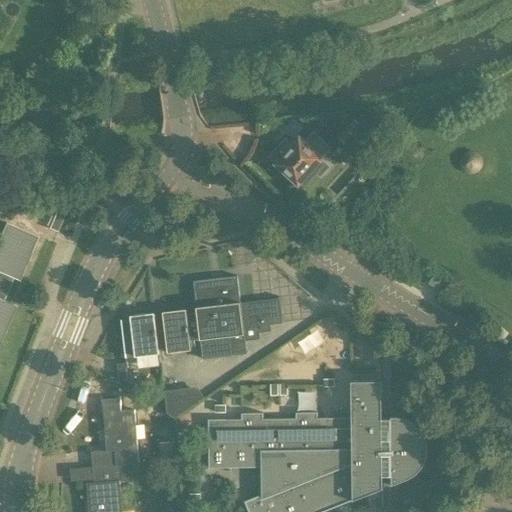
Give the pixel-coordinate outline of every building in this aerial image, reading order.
[(354,120),(338,138),(351,150),(367,133),(354,120)] [(285,137),(268,156),(285,172),(285,177),(291,183),(296,182),(298,184),(299,183),(304,188),(325,164),(320,159),(331,148),(313,132),(303,143),(299,140),(294,145),(285,137)] [(70,201),(55,194),(49,208),(64,215),(70,201)] [(0,341),(15,306),(2,301),(12,278),(18,280),(37,237),(5,223),(0,234),(0,341)] [(163,318),(154,319),(153,319),(157,349),(157,348),(167,347),(168,353),(191,350),(189,341),(200,340),(202,359),(245,354),(243,339),(259,338),(258,331),(270,330),(270,324),(280,324),(278,299),(239,302),(236,277),(193,283),(197,314),(186,315),(186,310),(163,313),(163,318)] [(153,319),(154,319),(153,314),(130,317),(131,322),(121,323),(124,352),(135,351),(135,357),(158,354),(157,348),(157,349),(153,319)] [(126,363),(116,364),(118,383),(128,382),(126,363)] [(424,443),(423,439),(420,432),(415,426),(412,424),(409,422),(405,420),(402,419),(398,418),(394,418),(391,417),(391,419),(382,419),(381,381),(351,382),(352,418),(317,419),(317,413),(296,413),(296,419),(263,419),(263,413),(242,414),(242,420),(226,420),(209,420),(209,469),(265,468),(265,494),(245,502),(248,511),(325,511),(383,489),(383,477),(392,477),(392,486),(403,481),(407,480),(410,477),(414,475),(416,472),(419,469),(421,466),(422,463),(424,459),(425,456),(425,454),(425,449),(424,443)] [(189,402),(205,401),(203,386),(167,388),(169,416),(190,414),(189,402)] [(129,465),(138,464),(134,411),(121,412),(120,400),(102,401),(106,451),(91,453),(92,468),(129,465)] [(177,460),(176,442),(159,443),(161,461),(177,460)] [(92,468),(94,484),(86,484),(88,511),(121,511),(119,482),(131,481),(129,465),(92,468)]
